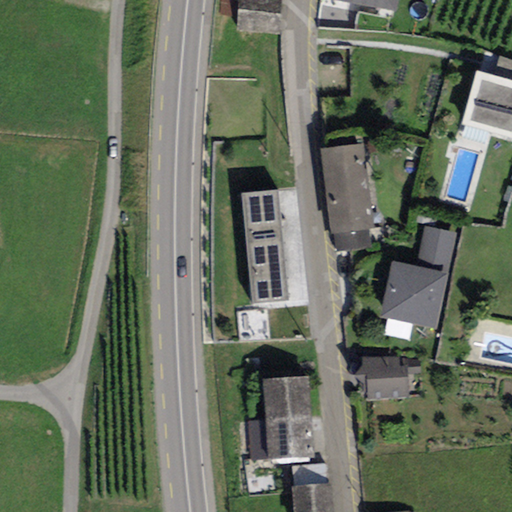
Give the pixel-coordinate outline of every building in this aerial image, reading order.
[(282,0),(238,0),(236,34),(280,37),(282,0)] [(399,0),(328,0),(328,3),(396,17),(399,0)] [(511,86),(477,77),(462,127),(511,140),(511,86)] [(364,150),(321,156),(331,239),(374,234),(364,150)] [(295,192),(241,197),(252,310),(306,304),(295,192)] [(415,271),(391,266),(379,321),(436,333),(457,236),(424,228),(415,271)] [(403,358),(364,362),(368,403),(408,399),(403,358)] [(307,380),(263,384),(270,464),(313,460),(307,380)] [(332,511),(331,489),(293,491),(294,511),(332,511)]
